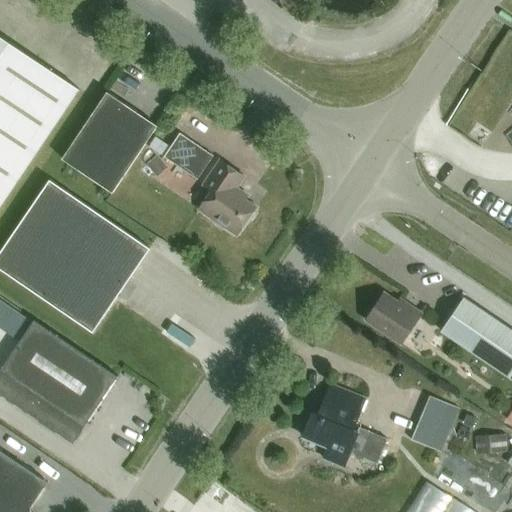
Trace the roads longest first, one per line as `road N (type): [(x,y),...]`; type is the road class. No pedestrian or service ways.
road 1 (unclassified): [(139,511),(371,168)]
road 2 (unclassified): [(371,168),(128,0)]
road 3 (unclassified): [(371,168),(485,0)]
road 4 (unclassified): [(511,264),(371,168)]
